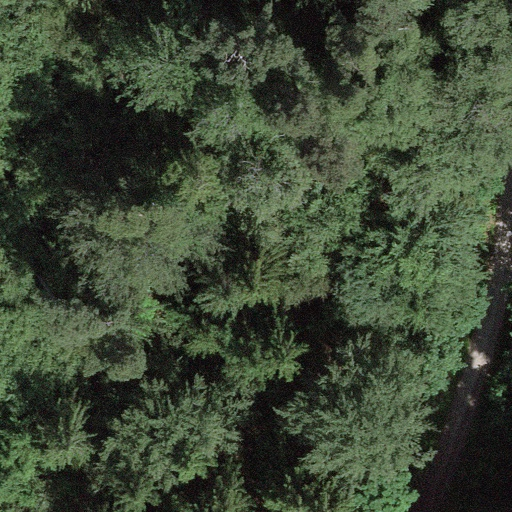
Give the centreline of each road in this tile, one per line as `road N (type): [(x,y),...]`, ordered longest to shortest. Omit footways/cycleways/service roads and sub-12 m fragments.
road 1 (track): [(422,511),(455,429),(511,218)]
road 2 (track): [(511,163),(492,0)]
